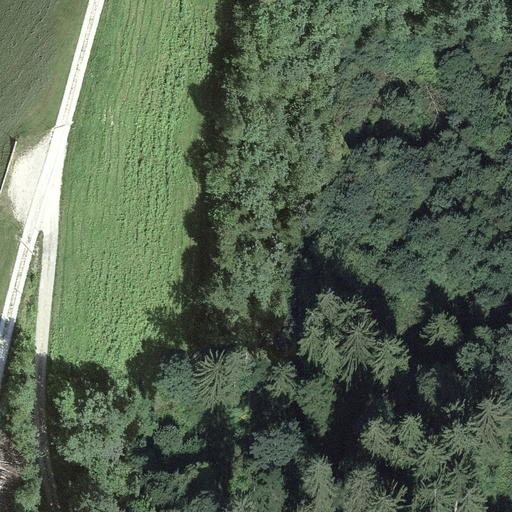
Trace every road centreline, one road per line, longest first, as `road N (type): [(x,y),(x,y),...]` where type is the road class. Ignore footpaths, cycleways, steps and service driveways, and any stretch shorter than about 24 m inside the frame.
road 1 (track): [(41,194),(50,241),(39,415),(59,511)]
road 2 (track): [(98,0),(41,194)]
road 3 (track): [(0,350),(41,194)]
